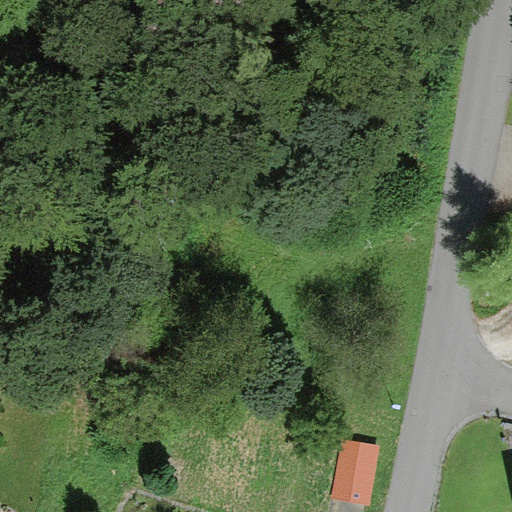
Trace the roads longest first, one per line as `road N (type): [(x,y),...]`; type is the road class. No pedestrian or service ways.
road 1 (residential): [(433,380),(503,0)]
road 2 (residential): [(404,511),(433,380)]
